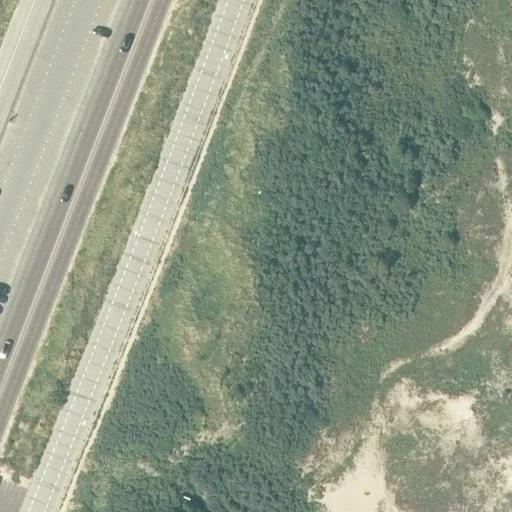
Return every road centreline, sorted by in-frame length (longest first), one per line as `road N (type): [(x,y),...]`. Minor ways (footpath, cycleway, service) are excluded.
road 1 (primary): [(0,422),(161,0)]
road 2 (primary): [(139,0),(0,362)]
